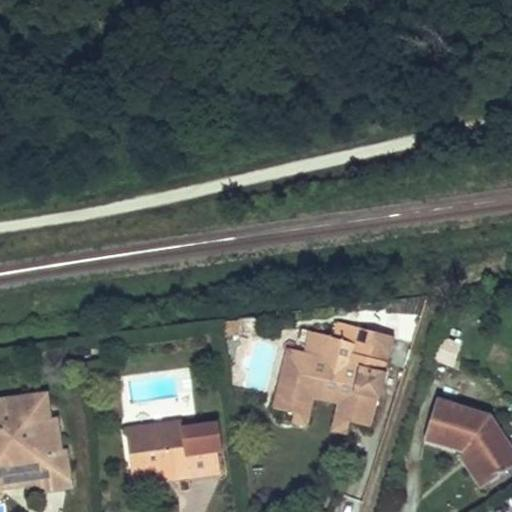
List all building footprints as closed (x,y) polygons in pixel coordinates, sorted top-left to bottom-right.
[(240,337),(238,321),(224,323),(226,339),(240,337)] [(385,373),(395,337),(340,323),(337,338),(328,336),(324,358),(307,353),(289,349),(274,407),(295,412),(298,413),(305,384),(353,395),(346,420),(350,421),(372,427),(379,399),(381,398),(387,374),(385,373)] [(328,336),(312,332),(307,353),(324,358),(328,336)] [(454,366),(461,342),(442,337),(435,361),(454,366)] [(94,345),(84,346),(86,355),(96,354),(94,345)] [(353,395),(305,384),(298,413),(295,412),(293,422),(307,425),(314,398),(324,401),(338,404),(332,429),(347,433),(350,421),(346,420),(353,395)] [(45,397),(0,402),(0,489),(0,490),(13,472),(13,466),(25,464),(27,477),(38,475),(40,490),(55,488),(69,486),(66,451),(60,452),(55,419),(44,420),(44,415),(47,414),(45,397)] [(511,443),(493,414),(441,400),(430,441),(452,447),(469,452),(472,457),(477,455),(481,461),(477,463),(491,485),(510,472),(502,461),(511,453),(511,443)] [(127,430),(132,470),(146,468),(147,478),(188,472),(188,477),(221,473),(218,450),(223,449),(220,422),(185,427),(184,421),(127,430)] [(469,452),(465,459),(486,489),(491,485),(477,463),(481,461),(477,455),(472,457),(469,452)] [(511,453),(502,461),(510,472),(511,470),(511,453)] [(146,468),(132,470),(133,479),(147,478),(146,468)]
